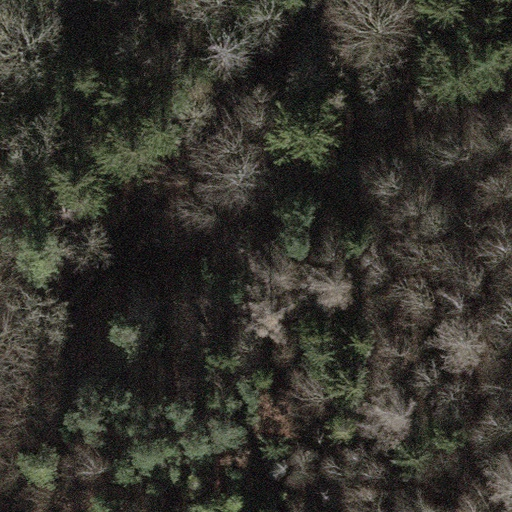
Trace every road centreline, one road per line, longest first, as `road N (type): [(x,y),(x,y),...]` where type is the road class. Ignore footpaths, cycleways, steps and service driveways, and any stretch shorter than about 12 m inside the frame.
road 1 (track): [(346,0),(246,61),(0,460)]
road 2 (track): [(511,93),(363,145),(201,260),(124,251)]
road 3 (track): [(106,279),(0,392)]
